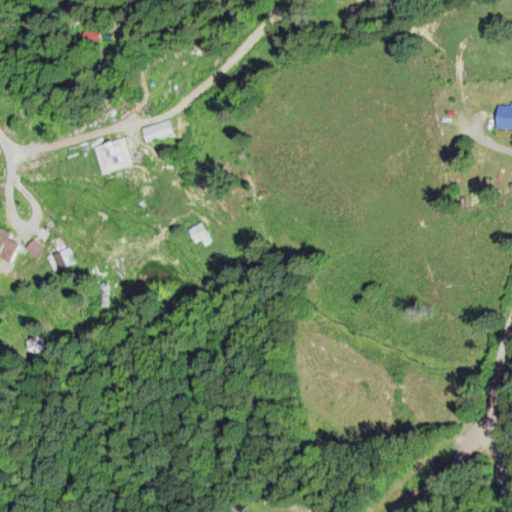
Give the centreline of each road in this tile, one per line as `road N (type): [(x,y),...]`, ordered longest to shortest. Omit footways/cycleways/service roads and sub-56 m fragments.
road 1 (residential): [(9,151),(44,150),(150,119),(196,92),(295,0)]
road 2 (residential): [(389,511),(483,429),(511,311)]
